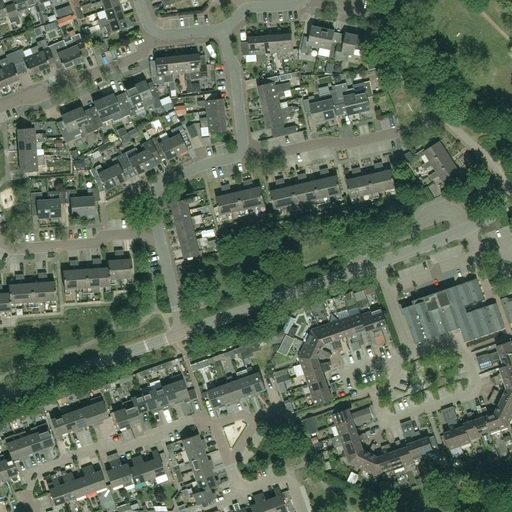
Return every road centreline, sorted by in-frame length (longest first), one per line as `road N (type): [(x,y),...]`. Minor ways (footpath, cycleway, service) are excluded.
road 1 (residential): [(410,357),(448,345),(464,351),(474,392),(394,422),(383,421),(378,406),(385,389)]
road 2 (residential): [(28,510),(33,474),(193,419),(214,425)]
road 3 (unclassified): [(183,333),(377,265)]
road 4 (unclassified): [(0,395),(183,333)]
road 5 (residential): [(0,108),(135,57),(155,32)]
road 6 (residential): [(240,152),(266,156),(404,132)]
road 7 (residential): [(158,231),(13,249),(0,242)]
road 8 (unclassified): [(377,265),(511,207)]
road 9 (residential): [(158,231),(154,190),(240,152)]
road 10 (residential): [(240,152),(225,29)]
